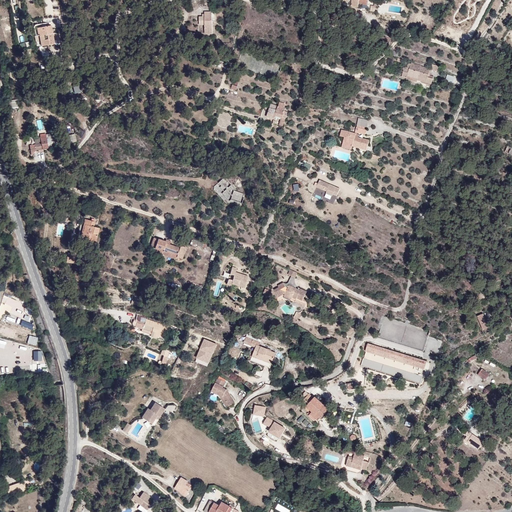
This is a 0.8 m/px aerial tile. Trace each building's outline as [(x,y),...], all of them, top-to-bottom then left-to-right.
[(218,27),(218,5),(208,5),(208,8),(208,12),(203,13),(203,18),(208,17),(208,27),(218,27)] [(53,35),(50,15),(33,18),(35,28),(37,28),(39,38),(53,35)] [(423,61),(424,58),(413,55),(411,61),(422,65),(423,61)] [(411,61),(409,68),(418,71),(419,70),(428,73),(430,68),(422,65),(411,61)] [(37,90),(36,81),(29,82),(29,90),(37,90)] [(82,93),(81,84),(73,84),(74,94),(82,93)] [(281,105),(282,100),(283,97),(277,96),(276,100),(268,98),(268,102),(277,104),(281,105)] [(18,107),(18,100),(10,100),(10,108),(18,107)] [(286,114),(288,101),(282,100),(281,105),(277,104),(275,112),(280,113),(286,114)] [(275,112),(277,104),(268,102),(266,110),(275,112)] [(370,124),(371,118),(362,116),(361,122),(370,124)] [(66,128),(64,118),(58,119),(60,125),(61,130),(66,128)] [(358,131),(347,129),(346,135),(344,141),(354,144),(369,147),(371,138),(366,136),(366,138),(361,137),(357,136),(358,131)] [(29,145),(30,152),(42,152),(42,150),(49,149),(49,144),(39,144),(39,137),(34,137),(34,145),(29,145)] [(231,187),(222,176),(210,185),(223,202),(226,199),(237,204),(241,192),(231,187)] [(318,181),(330,186),(332,181),(321,176),(318,181)] [(100,214),(93,211),(84,231),(88,233),(87,235),(90,236),(90,238),(94,240),(101,225),(96,223),(100,214)] [(179,255),(183,244),(178,242),(177,244),(164,239),(163,240),(152,235),(149,242),(159,246),(164,248),(164,246),(174,250),(173,253),(179,255)] [(179,240),(165,235),(164,239),(177,244),(178,242),(179,240)] [(209,246),(210,241),(195,237),(193,242),(209,246)] [(173,253),(174,250),(164,246),(164,248),(159,246),(158,249),(172,255),(173,253)] [(293,272),(296,266),(289,263),(286,269),(288,270),(293,272)] [(242,285),(245,272),(233,268),(234,265),(228,264),(227,270),(231,272),(229,277),(226,276),(225,281),(229,282),(229,281),(242,285)] [(292,275),(293,272),(288,270),(285,276),(289,278),(288,280),(293,282),(294,280),(292,275)] [(299,294),(303,284),(294,280),(293,282),(288,280),(289,278),(285,276),(282,278),(279,276),(275,279),(276,282),(272,284),(276,291),(279,290),(289,294),(290,292),(294,293),(294,292),(299,294)] [(13,303),(20,308),(24,303),(17,298),(13,303)] [(294,314),(302,307),(299,305),(297,307),(294,306),(291,311),(294,314)] [(484,313),(478,316),(485,329),(490,326),(484,313)] [(9,322),(18,325),(20,317),(11,315),(9,322)] [(139,324),(142,318),(134,315),(131,321),(139,324)] [(161,335),(165,324),(143,315),(142,318),(139,324),(143,325),(144,322),(150,324),(148,327),(147,330),(154,332),(161,335)] [(439,346),(443,332),(437,329),(432,343),(439,346)] [(28,335),(27,344),(37,346),(38,337),(28,335)] [(217,342),(205,336),(197,354),(208,360),(217,342)] [(256,345),(258,339),(246,337),(245,342),(256,345)] [(279,346),(257,342),(254,357),(275,362),(279,346)] [(427,361),(369,342),(367,349),(425,368),(427,361)] [(425,368),(367,349),(366,351),(424,370),(425,368)] [(43,351),(33,351),(33,361),(43,361),(43,351)] [(207,363),(208,360),(197,354),(195,358),(207,363)] [(420,377),(363,357),(360,365),(418,385),(420,377)] [(486,367),(478,363),(475,368),(483,372),(486,367)] [(234,402),(227,389),(223,387),(223,386),(222,385),(224,381),(217,378),(211,390),(224,397),(226,401),(227,401),(229,405),(234,402)] [(229,405),(227,401),(226,401),(224,397),(219,395),(226,407),(229,405)] [(312,395),(305,405),(311,410),(308,414),(313,418),(316,414),(320,417),(328,408),(312,395)] [(166,410),(155,402),(149,410),(147,408),(140,417),(151,425),(158,417),(160,418),(166,410)] [(252,415),(264,417),(266,407),(255,405),(252,415)] [(302,415),(297,421),(300,424),(305,418),(302,415)] [(251,421),(256,432),(262,430),(257,418),(251,421)] [(285,428),(275,421),(268,432),(279,438),(285,428)] [(132,427),(127,423),(122,430),(127,433),(132,427)] [(476,436),(477,434),(468,428),(463,436),(474,444),(479,437),(476,436)] [(350,452),(346,451),(344,460),(358,464),(359,459),(361,460),(360,463),(364,464),(366,457),(361,455),(362,450),(352,447),(350,452)] [(185,478),(178,473),(172,483),(179,488),(178,490),(184,494),(189,486),(183,482),(185,478)] [(189,486),(192,482),(185,478),(183,482),(189,486)] [(5,492),(24,486),(21,479),(3,485),(5,492)] [(145,497),(148,493),(140,488),(133,499),(137,501),(142,504),(144,506),(149,500),(145,497)] [(196,493),(190,503),(195,506),(200,495),(196,493)] [(226,507),(229,502),(220,497),(218,501),(213,498),(208,507),(218,511),(226,511),(228,509),(226,507)]
